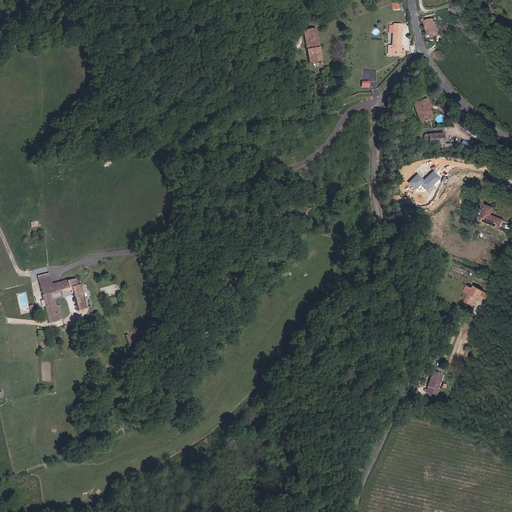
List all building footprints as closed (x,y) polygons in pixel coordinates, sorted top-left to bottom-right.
[(435,34),(439,33),(436,18),(425,20),(428,37),(435,36),(435,34)] [(392,24),(392,31),(394,31),(394,54),(401,53),(401,50),(402,23),(395,22),(395,24),(392,24)] [(453,27),(443,34),(445,39),(456,32),(453,27)] [(322,62),(315,28),(303,30),(309,64),(322,62)] [(432,117),(427,96),(416,99),(421,119),(432,117)] [(426,143),(431,143),(445,142),(445,130),(430,131),(425,132),(426,143)] [(418,174),(409,182),(415,190),(421,185),(427,191),(441,178),(435,171),(423,181),(418,174)] [(494,209),(486,206),(481,220),(500,227),(503,219),(492,215),(494,209)] [(77,275),(56,282),(52,283),(50,277),(40,280),(49,321),(59,319),(63,318),(61,305),(59,305),(57,298),(59,297),(64,296),(63,290),(73,288),(80,317),(83,316),(82,310),(90,308),(88,297),(84,298),(80,285),(80,283),(77,275)] [(486,304),(492,295),(481,288),(478,285),(476,288),(470,285),(466,290),(472,294),(467,301),(473,305),(478,298),(486,304)] [(443,375),(434,371),(428,386),(430,387),(428,393),(438,398),(440,392),(437,390),(443,375)]
